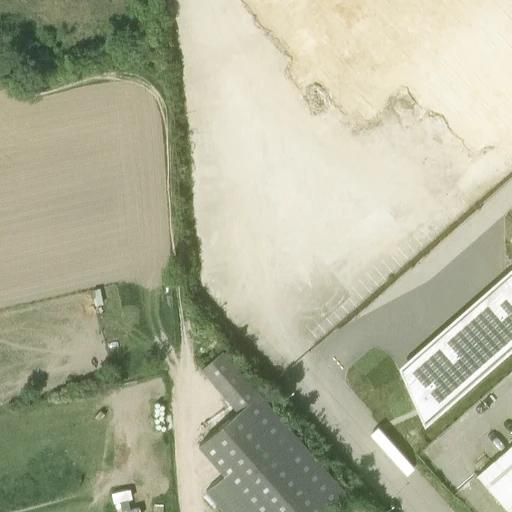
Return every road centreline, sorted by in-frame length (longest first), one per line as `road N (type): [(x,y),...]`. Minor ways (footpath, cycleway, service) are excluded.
road 1 (track): [(0,78),(38,93),(138,70),(164,94),(187,511)]
road 2 (unclassified): [(427,511),(298,360)]
